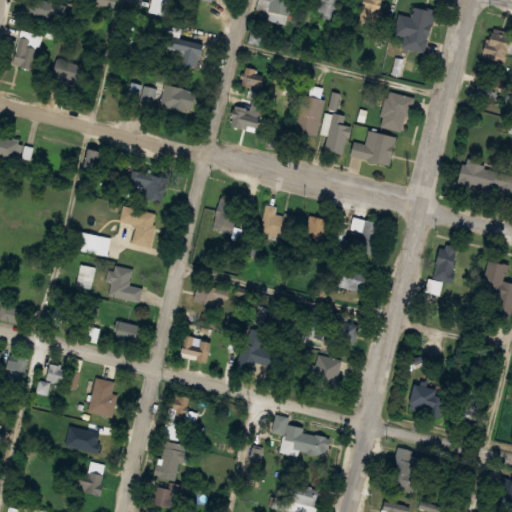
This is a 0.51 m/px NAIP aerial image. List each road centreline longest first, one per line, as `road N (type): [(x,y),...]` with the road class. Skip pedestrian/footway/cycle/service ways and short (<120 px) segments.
road 1 (residential): [(0,101),(511,231)]
road 2 (residential): [(0,329),(511,459)]
road 3 (tertiary): [(347,511),(474,0)]
road 4 (residential): [(123,511),(246,0)]
